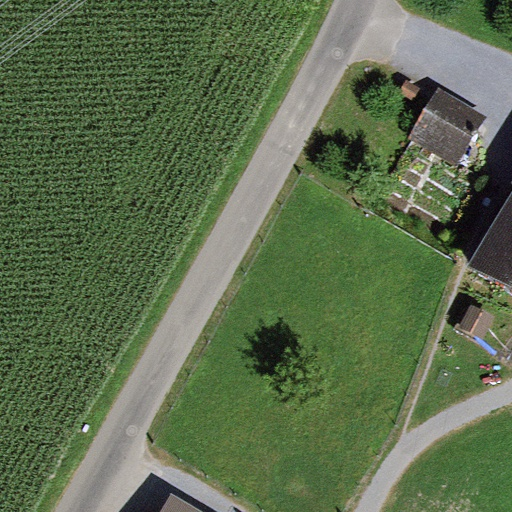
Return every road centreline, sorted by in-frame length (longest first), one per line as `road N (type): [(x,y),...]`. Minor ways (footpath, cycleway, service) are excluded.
road 1 (unclassified): [(83,511),(356,0)]
road 2 (track): [(367,511),(415,435),(511,383)]
